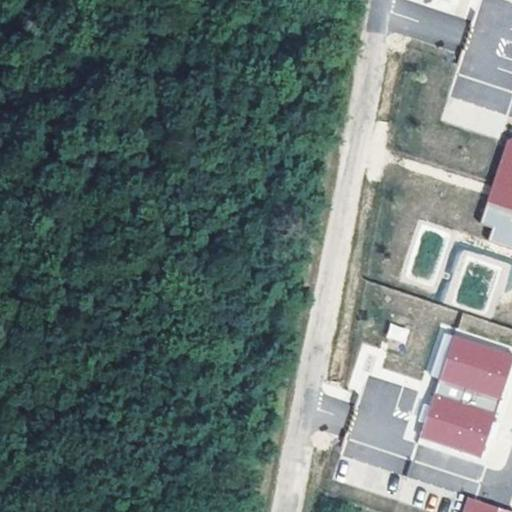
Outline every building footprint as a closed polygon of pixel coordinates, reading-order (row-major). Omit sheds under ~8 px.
[(511,137),(508,140),(494,182),(511,187),(511,137)] [(511,187),(494,182),(488,199),(511,207),(511,187)] [(511,207),(488,199),(480,223),(492,227),(488,241),(511,248),(511,207)] [(404,344),(408,327),(389,323),(385,340),(404,344)] [(453,335),(445,332),(430,375),(439,378),(453,335)] [(511,364),(511,353),(453,335),(439,378),(484,393),(479,407),(434,392),(420,436),(481,457),(511,364)] [(511,511),(468,497),(462,511),(511,511)]
